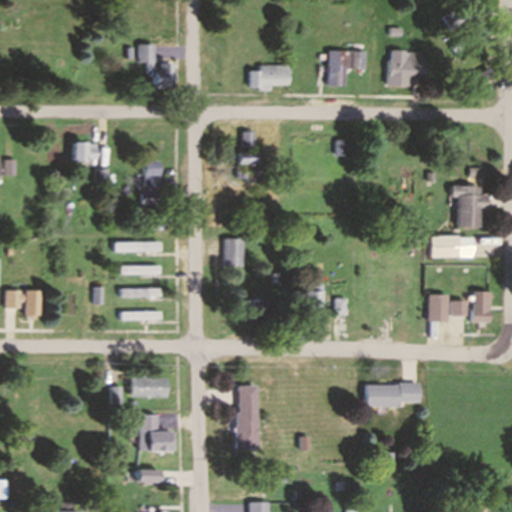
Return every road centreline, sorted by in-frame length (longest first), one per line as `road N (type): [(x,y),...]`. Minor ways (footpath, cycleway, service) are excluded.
road 1 (residential): [(203,511),(191,0)]
road 2 (residential): [(511,358),(0,346)]
road 3 (residential): [(508,116),(0,111)]
road 4 (residential): [(511,358),(509,0)]
